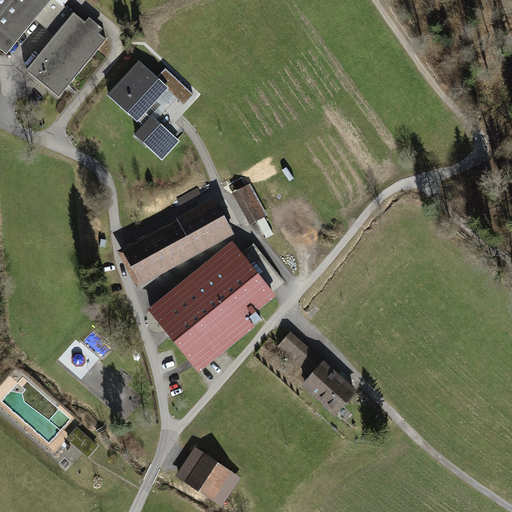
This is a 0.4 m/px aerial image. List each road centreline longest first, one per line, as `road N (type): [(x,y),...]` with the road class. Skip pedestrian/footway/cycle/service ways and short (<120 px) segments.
road 1 (track): [(286,309),(423,444),(511,508)]
road 2 (track): [(426,177),(478,158),(480,135),(428,78),(375,0)]
road 3 (track): [(286,309),(375,202),(426,177)]
road 4 (track): [(426,177),(442,204),(511,263)]
